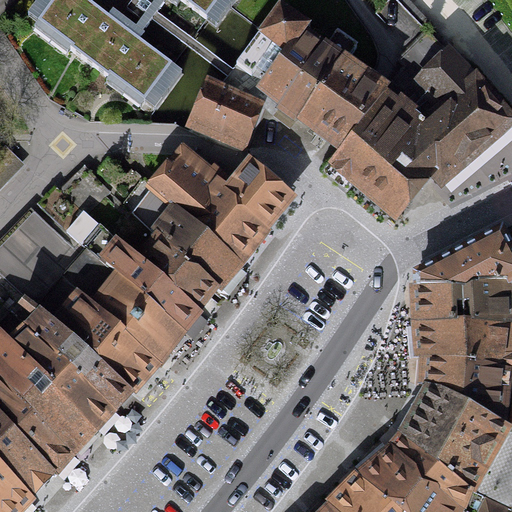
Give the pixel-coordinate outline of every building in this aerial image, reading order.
[(110,20),(82,0),(56,0),(39,24),(72,49),(70,51),(109,79),(110,78),(145,103),(172,66),(138,41),(137,43),(131,39),(133,37),(116,25),(115,27),(109,22),(110,20)] [(180,0),(180,1),(206,20),(221,0),(180,0)] [(389,36),(407,56),(429,34),(431,32),(429,29),(426,32),(395,0),(378,0),(384,6),(376,14),(393,32),(389,36)] [(265,89),(283,103),(322,52),(305,40),(312,29),(279,6),(219,86),(255,102),(265,89)] [(283,103),(302,117),(355,47),(337,34),(323,53),(322,52),(283,103)] [(390,89),(343,148),(331,161),(392,210),(390,212),(394,215),(397,211),(395,210),(415,185),(421,190),(428,181),(433,186),(432,187),(451,209),(511,177),(511,120),(498,106),(506,99),(501,94),(493,101),(473,80),(481,73),(476,68),(468,74),(448,53),(448,54),(429,34),(407,56),(400,63),(406,69),(390,89)] [(336,143),(343,148),(390,89),(385,86),(379,93),(373,89),(346,69),(347,67),(345,65),(357,49),(355,47),(302,117),(317,129),(313,134),(325,143),(329,138),(336,143)] [(393,76),(384,68),(371,83),(380,91),(393,76)] [(259,104),(255,102),(219,86),(193,122),(243,143),(259,104)] [(6,150),(0,156),(0,193),(7,185),(24,169),(6,150)] [(250,246),(265,227),(229,196),(182,157),(168,174),(250,246)] [(225,275),(236,263),(154,192),(155,191),(151,188),(150,187),(137,176),(134,173),(130,179),(112,162),(101,175),(107,181),(104,186),(111,193),(157,237),(215,288),(225,275)] [(147,166),(137,176),(150,187),(159,177),(147,166)] [(111,193),(104,186),(89,171),(64,194),(62,191),(60,192),(87,215),(111,193)] [(254,171),(249,172),(246,175),(244,174),(234,185),(236,188),(229,196),(265,227),(288,200),(254,171)] [(236,263),(250,246),(168,174),(157,188),(152,186),(151,188),(155,191),(154,192),(236,263)] [(87,216),(87,215),(60,192),(57,189),(40,208),(70,235),(87,216)] [(180,331),(87,250),(82,255),(34,213),(11,237),(155,362),(155,363),(168,347),(181,331),(180,331)] [(188,321),(196,312),(144,266),(87,216),(70,235),(87,250),(180,331),(188,321)] [(511,226),(416,275),(417,284),(418,312),(419,325),(508,328),(511,327),(511,226)] [(129,392),(155,362),(11,237),(0,248),(0,276),(27,301),(36,308),(35,309),(129,392)] [(144,266),(196,312),(206,300),(216,288),(215,288),(157,237),(151,244),(158,250),(144,266)] [(113,409),(129,392),(35,309),(36,308),(27,301),(21,307),(35,320),(27,329),(36,337),(82,381),(112,408),(113,409)] [(0,328),(13,315),(0,302),(0,328)] [(36,337),(27,329),(13,315),(0,328),(0,329),(4,333),(0,337),(65,403),(93,429),(112,408),(82,381),(36,337)] [(511,327),(508,328),(419,325),(422,359),(431,358),(505,372),(511,372),(511,327)] [(65,403),(0,337),(0,336),(0,380),(72,453),(93,430),(93,429),(65,403)] [(511,372),(505,372),(431,358),(429,389),(433,391),(440,393),(499,426),(511,430),(511,372)] [(72,453),(0,380),(0,415),(53,474),(72,453)] [(469,491),(487,500),(511,511),(511,430),(499,426),(440,393),(433,391),(407,439),(466,492),(467,493),(469,491)] [(0,467),(30,499),(53,474),(0,415),(0,467)] [(466,492),(407,439),(393,454),(450,505),(462,511),(481,511),(487,500),(469,491),(467,493),(466,492)] [(462,511),(450,505),(393,454),(392,453),(364,478),(399,511),(511,511),(487,500),(481,511),(462,511)] [(30,499),(0,467),(0,511),(17,511),(30,499),(29,499),(30,499)] [(399,511),(364,478),(348,494),(367,511),(399,511)] [(367,511),(348,494),(333,508),(336,511),(367,511)]
